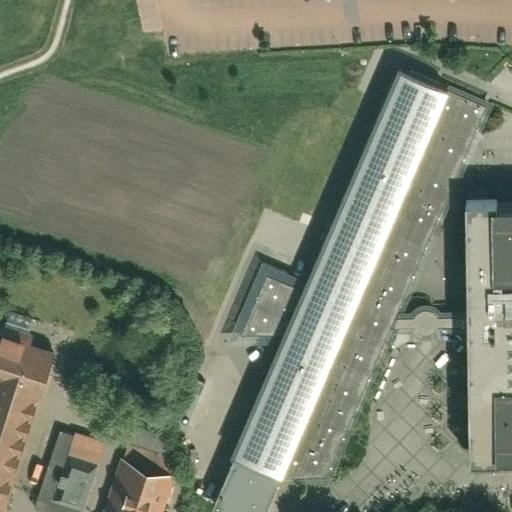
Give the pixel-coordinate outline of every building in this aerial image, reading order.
[(236,451),(213,503),(235,511),(264,511),(280,475),(328,475),(392,326),(469,325),(471,457),(511,456),(511,195),(467,196),(469,314),(396,315),(487,104),(449,87),(402,67),(307,287),(265,268),(239,328),(289,328),(236,451)] [(296,129),(263,206),(307,225),(340,148),(296,129)] [(0,511),(52,352),(28,345),(31,337),(0,326),(0,511)] [(97,463),(67,453),(52,499),(83,509),(97,463)] [(120,458),(102,511),(161,511),(173,475),(120,458)]
